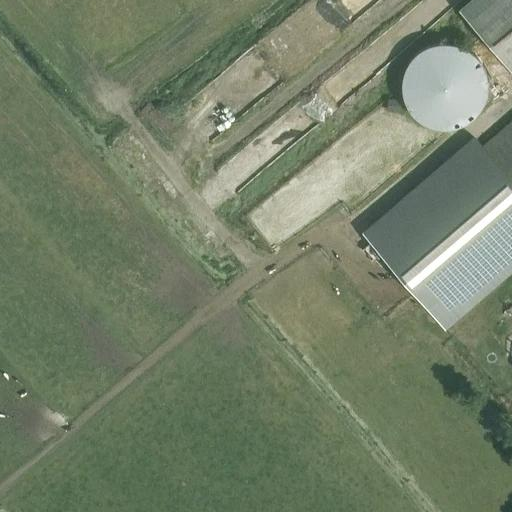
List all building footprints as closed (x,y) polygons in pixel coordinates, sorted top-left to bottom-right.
[(511,0),(464,0),(511,61),(511,60),(511,19),(504,9),(511,3),(511,0)] [(356,32),(369,12),(358,5),(345,25),(356,32)] [(300,16),(325,48),(336,39),(311,7),(300,16)] [(436,44),(430,45),(420,50),(414,55),(409,60),(405,67),(403,72),(401,81),(401,87),(403,99),(405,105),(408,110),(412,115),(416,119),(426,126),(434,129),(443,130),(448,130),(459,127),(468,123),(475,117),(481,110),(486,100),(488,90),(488,85),(486,76),(485,71),(481,63),(476,57),(468,50),(461,46),(450,43),(443,43),(436,44)] [(318,94),(331,119),(353,108),(346,94),(388,73),(379,56),(355,68),(358,74),(318,94)] [(511,120),(483,146),(477,138),(366,234),(443,324),(511,265),(511,120)]
